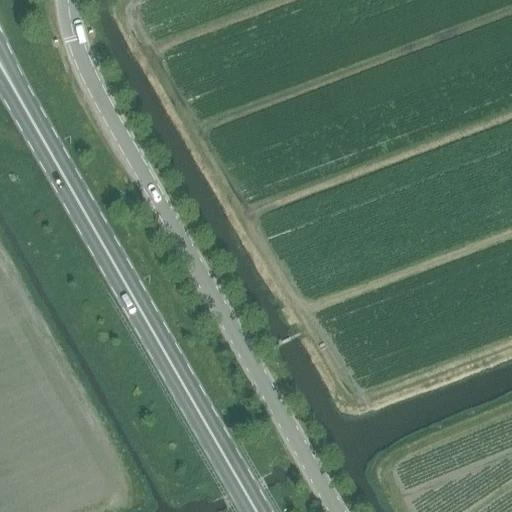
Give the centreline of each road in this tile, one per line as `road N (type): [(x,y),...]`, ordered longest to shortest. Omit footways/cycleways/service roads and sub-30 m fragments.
road 1 (unclassified): [(339,511),(90,82),(69,0)]
road 2 (primary): [(261,511),(0,59)]
